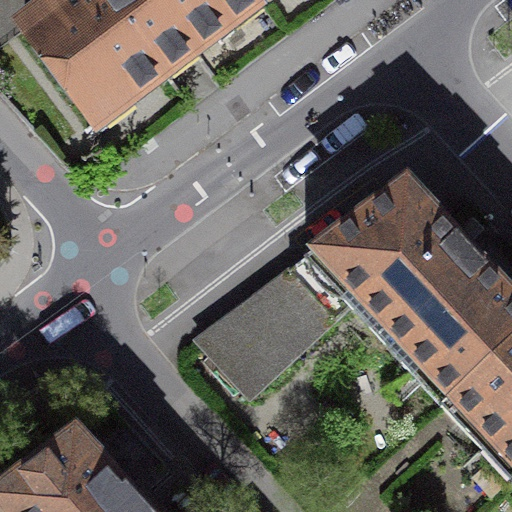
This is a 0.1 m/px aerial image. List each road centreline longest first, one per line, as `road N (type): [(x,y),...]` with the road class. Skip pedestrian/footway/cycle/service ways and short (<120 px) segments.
road 1 (residential): [(107,258),(398,38)]
road 2 (residential): [(70,287),(270,511)]
road 3 (residential): [(398,38),(511,163)]
road 4 (residential): [(0,139),(107,258)]
